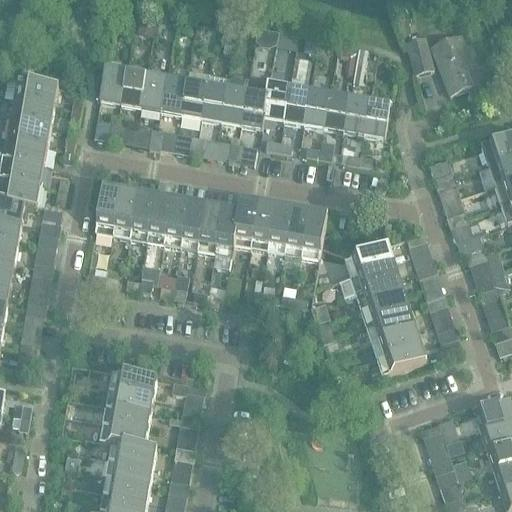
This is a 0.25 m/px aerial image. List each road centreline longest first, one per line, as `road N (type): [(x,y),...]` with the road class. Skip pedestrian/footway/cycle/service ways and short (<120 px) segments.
road 1 (residential): [(421,511),(396,422),(492,392),(428,214),(90,157)]
road 2 (residential): [(77,317),(91,331),(230,357),(204,511)]
road 3 (residential): [(77,317),(65,304),(90,157)]
